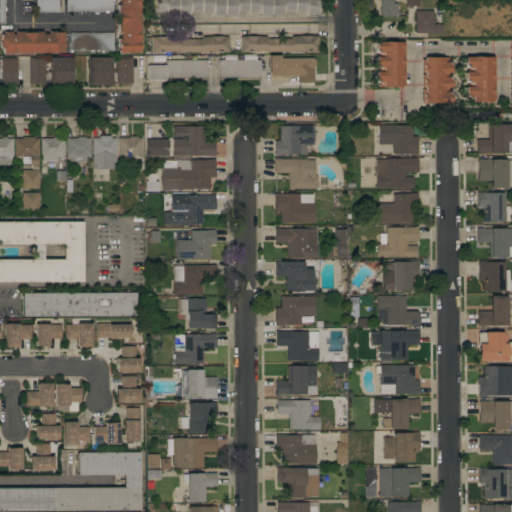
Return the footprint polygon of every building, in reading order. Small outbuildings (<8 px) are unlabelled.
[(36,12),(36,0),(59,0),(59,12),(36,12)] [(66,11),(66,0),(113,0),(113,12),(66,11)] [(139,0),(140,52),(118,53),(118,39),(120,39),(120,32),(117,32),(117,22),(118,22),(118,13),(117,13),(117,5),(121,5),(121,1),(117,1),(117,0),(139,0)] [(164,15),(164,12),(154,12),(154,0),(317,0),(317,15),(303,15),(303,12),(283,12),(283,15),(257,15),(257,12),(236,12),(236,15),(210,15),(210,12),(189,12),(189,15),(164,15)] [(397,17),(380,17),(380,11),(379,11),(379,8),(380,8),(380,0),(393,0),(393,3),(397,3),(397,17)] [(415,33),(415,24),(414,24),(414,21),(415,21),(415,11),(432,11),(432,25),(435,25),(435,24),(438,24),(438,25),(442,25),(442,33),(415,33)] [(0,53),(0,34),(4,34),(4,31),(12,31),(12,35),(15,34),(15,32),(25,32),(25,33),(33,33),(33,32),(42,32),(42,34),(49,34),(49,31),(59,31),(59,33),(63,33),(63,53),(0,53)] [(113,51),(69,51),(69,33),(113,33),(113,51)] [(204,52),(177,52),(169,52),(169,53),(151,53),(151,37),(178,37),(178,39),(202,39),(202,37),(210,37),(210,36),(229,36),(229,52),(204,52)] [(300,37),(300,36),(312,36),(317,36),(317,43),(318,43),(318,48),(317,48),(317,51),(300,51),(293,51),(293,52),(283,52),(265,52),(265,51),(258,51),(258,52),(240,52),(240,36),(267,36),(267,39),(291,39),(291,37),(300,37)] [(403,49),(404,49),(404,55),(401,55),(401,57),(404,57),(404,70),(401,70),(401,72),(404,72),(404,86),(399,86),(399,88),(395,88),(395,87),(378,87),(378,82),(376,82),(376,78),(375,78),(375,74),(376,74),(376,72),(378,72),(378,68),(377,68),(377,66),(376,66),(376,63),(375,63),(375,58),(376,58),(376,57),(378,57),(378,53),(376,53),(376,51),(375,51),(375,49),(375,42),(384,42),(384,41),(393,41),(393,42),(403,42),(403,49)] [(298,76),(269,76),(269,68),(268,68),(268,64),(269,64),(268,56),(280,55),(280,58),(313,58),(313,60),(314,60),(314,67),(313,67),(313,83),(298,83),(298,76)] [(492,58),(494,58),(494,70),(491,70),(491,72),(494,72),(494,85),(491,85),(491,86),(494,86),(494,101),(491,101),(491,102),(467,102),(467,98),(465,98),(465,94),(465,89),(465,87),(468,87),(468,83),(465,83),(465,79),(464,73),(465,73),(465,72),(468,72),(468,68),(465,68),(465,64),(464,64),(464,59),(465,59),(465,57),(474,57),(474,56),(480,56),(480,57),(492,57),(492,58)] [(72,57),(73,85),(49,86),(49,58),(72,57)] [(111,57),(111,85),(89,85),(89,84),(88,84),(88,59),(89,59),(89,57),(111,57)] [(132,84),(116,84),(116,57),(132,57),(132,84)] [(424,60),(424,57),(443,57),(443,62),(450,62),(450,73),(443,73),(443,77),(450,77),(450,88),(443,88),(443,92),(451,92),(451,103),(422,103),(422,89),(425,89),(425,88),(422,88),(422,74),(424,74),(424,73),(422,73),(422,60),(424,60)] [(17,84),(1,84),(1,72),(0,72),(0,68),(1,68),(1,58),(17,58),(17,84)] [(44,84),(29,84),(29,58),(44,58),(44,84)] [(207,78),(166,78),(166,80),(147,80),(147,65),(165,65),(165,61),(207,60),(207,78)] [(260,77),(218,78),(217,60),(260,60),(260,77)] [(511,153),(505,154),(505,153),(491,153),(491,154),(476,155),(476,140),(490,139),(490,125),(511,124),(511,153)] [(409,154),(392,154),(392,145),(378,144),(378,125),(411,125),(411,136),(417,137),(417,155),(409,154)] [(203,126),(203,141),(214,141),(214,156),(209,156),(172,156),(172,126),(203,126)] [(307,145),(307,154),(281,154),(281,155),(274,155),(274,141),(279,141),(279,126),(313,126),(313,145),(307,145)] [(99,138),(99,136),(110,136),(110,138),(116,138),(116,169),(92,169),(92,138),(99,138)] [(0,138),(1,138),(1,137),(6,137),(6,138),(13,138),(13,157),(9,157),(9,165),(0,165),(0,138)] [(38,165),(29,165),(29,164),(21,164),(21,157),(14,157),(14,138),(22,138),(22,137),(34,137),(34,138),(38,138),(38,165)] [(77,138),(77,137),(85,137),(85,138),(90,138),(90,157),(86,157),(86,162),(69,162),(69,157),(66,157),(66,138),(77,138)] [(129,138),(129,137),(137,137),(137,138),(141,138),(141,156),(132,156),(132,159),(128,159),(128,164),(118,164),(118,138),(129,138)] [(39,162),(39,138),(64,138),(64,157),(56,157),(56,162),(39,162)] [(168,139),(168,156),(145,156),(145,139),(168,139)] [(404,173),(404,177),(413,177),(413,189),(402,189),(402,188),(387,188),(375,188),(375,160),(384,159),(384,158),(412,158),(418,158),(418,172),(404,173)] [(161,187),(160,168),(175,168),(175,160),(207,160),(207,159),(215,159),(215,177),(209,177),(209,189),(204,189),(204,188),(191,188),(191,190),(161,190),(161,187)] [(294,189),(287,189),(287,173),(273,173),(273,159),(280,159),(306,159),(306,160),(314,160),(314,176),(317,176),(317,189),(294,189)] [(511,187),(490,188),(490,181),(477,181),(477,159),(482,159),(507,159),(507,160),(511,160),(511,187)] [(21,184),(21,175),(21,170),(31,170),(31,165),(38,165),(38,170),(38,173),(39,173),(39,176),(38,176),(38,181),(39,181),(39,182),(38,182),(38,188),(21,188),(21,184)] [(55,171),(65,171),(65,181),(61,181),(61,186),(56,186),(56,181),(55,181),(55,171)] [(38,193),(38,196),(39,196),(39,200),(38,200),(38,211),(21,211),(21,207),(21,197),(21,192),(38,193)] [(493,222),(493,223),(490,223),(490,222),(482,222),(482,207),(477,207),(477,203),(478,203),(477,194),(476,194),(476,192),(482,192),(482,193),(503,193),(503,206),(509,206),(511,211),(511,216),(510,222),(493,222)] [(274,193),(280,193),(280,194),(299,194),(312,194),(312,203),(314,203),(314,223),(285,223),(280,223),(280,211),(274,211),(274,193)] [(392,203),(392,194),(409,194),(409,193),(417,193),(417,204),(412,204),(412,222),(395,222),(395,223),(378,223),(378,203),(392,203)] [(210,195),(210,194),(215,194),(215,209),(201,210),(202,225),(172,225),(172,213),(183,213),(183,209),(171,209),(171,198),(182,198),(182,195),(210,195)] [(0,222),(82,222),(82,282),(0,282),(0,222)] [(405,258),(405,256),(388,257),(376,257),(375,244),(379,244),(379,234),(385,233),(385,228),(414,227),(414,226),(417,226),(418,241),(406,241),(406,246),(417,246),(417,257),(405,258)] [(286,258),(286,243),(274,243),(274,228),(279,228),(307,229),(307,245),(317,245),(317,258),(286,258)] [(511,246),(507,246),(507,257),(489,257),(489,243),(477,243),(477,228),(483,228),(483,229),(511,229),(511,246)] [(328,258),(328,246),(331,246),(331,233),(334,233),(333,229),(344,229),(344,258),(328,258)] [(176,240),(190,240),(190,231),(208,231),(208,230),(215,230),(215,244),(209,244),(209,259),(192,259),(192,260),(176,260),(176,240)] [(275,262),(280,262),(280,261),(283,261),(283,262),(303,262),(303,263),(305,263),(305,269),(307,269),(307,270),(312,270),(312,278),(314,278),(314,291),(304,290),(304,292),(298,292),(295,292),(285,292),(285,276),(275,276),(275,262)] [(381,263),(392,263),(392,262),(411,262),(411,261),(418,261),(418,276),(413,276),(413,291),(392,291),(392,290),(381,291),(381,263)] [(478,261),(483,261),(483,262),(504,262),(504,270),(509,270),(509,290),(504,290),(504,292),(482,291),(482,281),(477,281),(478,261)] [(215,265),(215,279),(202,279),(202,295),(195,295),(173,295),(172,282),(173,282),(173,266),(182,266),(182,265),(215,265)] [(21,293),(135,293),(135,304),(138,304),(138,315),(135,315),(135,316),(21,317),(21,293)] [(314,315),(300,316),(300,325),(283,325),(283,326),(274,326),(274,308),(280,308),(280,296),(314,296),(314,315)] [(418,326),(413,326),(413,325),(393,325),(393,324),(382,324),(382,320),(376,320),(376,309),(376,296),(386,296),(405,296),(405,311),(418,311),(418,326)] [(477,326),(477,311),(490,311),(490,296),(507,296),(507,325),(477,326)] [(187,329),(187,319),(185,319),(185,317),(184,317),(184,315),(178,315),(178,299),(186,299),(186,298),(205,299),(205,314),(215,314),(215,329),(187,329)] [(358,318),(367,318),(367,327),(358,327),(358,318)] [(19,323),(19,347),(5,347),(5,323),(19,323)] [(35,324),(60,323),(60,339),(49,339),(49,345),(35,345),(35,324)] [(92,349),(67,349),(67,339),(65,339),(64,324),(77,324),(77,323),(91,323),(92,349)] [(109,323),(109,324),(129,324),(129,338),(120,338),(120,339),(112,339),(112,341),(107,341),(107,340),(102,340),(102,337),(96,337),(95,323),(109,323)] [(31,324),(31,339),(27,339),(19,339),(19,325),(31,324)] [(378,331),(413,331),(413,330),(419,330),(419,345),(407,345),(407,360),(389,360),(389,359),(378,359),(378,331)] [(286,361),(286,346),(275,346),(275,336),(262,336),(262,331),(317,331),(317,361),(286,361)] [(511,361),(478,362),(478,343),(484,343),(484,332),(503,332),(506,334),(507,337),(507,343),(511,342),(511,361)] [(206,334),(216,334),(216,348),(202,348),(202,364),(173,364),(173,358),(172,358),(172,354),(173,354),(173,335),(206,334)] [(120,346),(134,346),(134,344),(144,344),(144,353),(134,353),(134,357),(121,357),(121,356),(120,356),(120,346)] [(115,358),(138,358),(138,372),(115,372),(115,358)] [(331,363),(346,363),(346,373),(331,373),(331,363)] [(413,380),(418,380),(418,395),(410,395),(410,394),(379,394),(379,374),(375,373),(375,366),(379,366),(379,365),(413,365),(413,380)] [(316,386),(316,395),(280,395),(280,396),(275,396),(275,381),(287,381),(287,366),(315,366),(315,386),(316,386)] [(511,396),(486,396),(486,397),(477,397),(477,377),(483,377),(483,366),(511,366),(511,396)] [(186,370),(202,370),(202,377),(215,377),(215,399),(186,399),(186,397),(179,397),(179,370),(186,370)] [(138,376),(138,388),(139,388),(139,403),(115,403),(115,389),(117,389),(117,376),(138,376)] [(36,391),(38,391),(38,383),(51,383),(51,407),(37,407),(36,405),(25,405),(25,391),(36,391)] [(80,387),(80,403),(76,403),(76,411),(66,411),(62,411),(62,406),(55,406),(55,383),(69,383),(69,387),(80,387)] [(288,414),(275,414),(275,399),(279,399),(279,400),(289,400),(301,400),(304,400),(304,401),(309,401),(309,417),(319,417),(319,430),(288,430),(288,414)] [(419,414),(406,414),(406,429),(400,429),(389,429),(389,428),(382,428),(382,419),(389,418),(389,413),(373,413),(373,400),(419,399),(419,414)] [(511,430),(492,430),(492,423),(478,423),(478,401),(484,401),(484,402),(511,402),(511,430)] [(187,403),(208,403),(216,403),(216,417),(206,417),(206,433),(187,433),(187,403)] [(38,414),(55,414),(55,426),(58,426),(58,440),(36,440),(36,425),(38,425),(38,414)] [(123,420),(137,420),(137,443),(123,442),(123,420)] [(62,421),(76,421),(76,427),(89,427),(89,441),(76,441),(76,446),(62,446),(62,421)] [(93,426),(105,426),(105,422),(118,422),(119,444),(105,445),(105,442),(94,442),(93,426)] [(393,437),(393,433),(412,433),(412,432),(418,432),(418,452),(414,452),(414,463),(392,463),(392,460),(376,460),(376,437),(393,437)] [(281,464),(281,453),(275,453),(275,435),(283,434),(283,435),(300,435),(314,435),(314,444),(315,444),(315,464),(281,464)] [(511,465),(492,465),(492,450),(478,450),(478,435),(483,435),(511,435),(511,452),(511,465)] [(186,468),(171,468),(171,455),(166,455),(166,439),(216,438),(216,452),(202,452),(203,467),(186,468)] [(29,456),(35,456),(35,443),(49,443),(49,456),(53,456),(54,471),(30,472),(29,456)] [(0,451),(7,451),(7,447),(21,447),(21,470),(6,470),(6,469),(0,469),(0,451)] [(346,449),(346,463),(335,463),(335,448),(346,449)] [(0,488),(123,488),(123,475),(77,475),(77,453),(139,452),(140,510),(0,510),(0,488)] [(419,482),(408,482),(407,497),(389,497),(389,496),(382,496),(382,481),(381,481),(381,476),(382,476),(382,471),(381,471),(382,469),(403,469),(404,468),(414,468),(414,467),(420,467),(419,482)] [(317,496),(305,496),(305,498),(286,498),(286,483),(276,483),(276,469),(317,468),(317,496)] [(483,484),(478,484),(478,469),(484,469),(484,470),(504,470),(504,469),(511,469),(511,499),(483,499),(483,484)] [(186,483),(182,483),(182,475),(186,475),(186,474),(201,474),(201,473),(216,473),(216,487),(205,487),(205,503),(186,503),(186,483)] [(386,511),(386,502),(415,502),(420,501),(420,511),(386,511)] [(317,502),(317,511),(276,511),(276,502),(317,502)]
